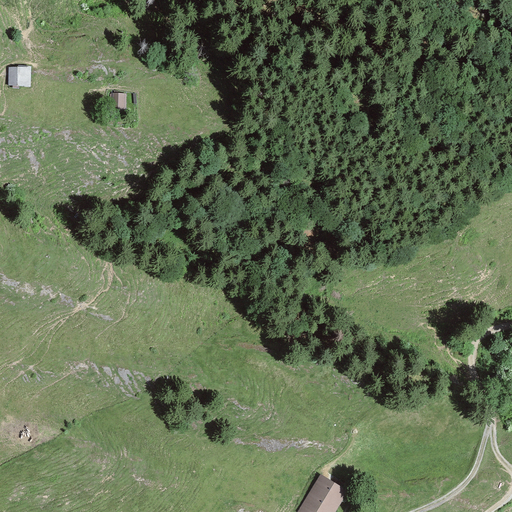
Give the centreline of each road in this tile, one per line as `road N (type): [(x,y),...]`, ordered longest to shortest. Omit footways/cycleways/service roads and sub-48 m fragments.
road 1 (track): [(511,326),(479,335),(472,350),(472,367),(490,396),(495,450),(511,475)]
road 2 (track): [(490,424),(462,487),(416,511)]
